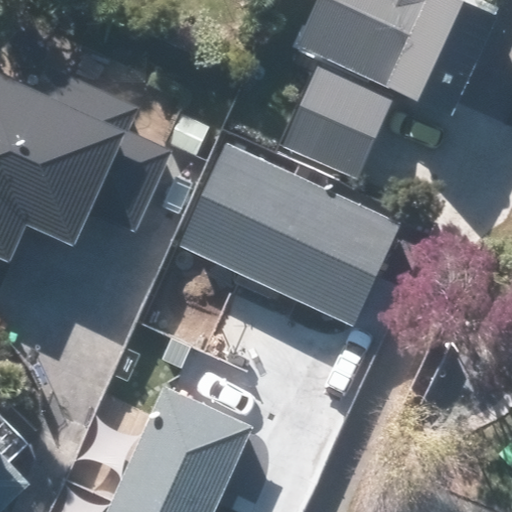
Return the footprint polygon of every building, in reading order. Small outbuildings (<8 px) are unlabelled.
[(409,112),(459,1),(457,0),(315,0),(289,58),(317,70),(278,155),(351,188),(389,103),(409,112)] [(175,127),(47,71),(42,81),(0,62),(0,273),(2,274),(18,238),(64,258),(82,219),(126,239),(175,127)] [(239,138),(191,238),(361,320),(410,220),(239,138)] [(0,422),(0,401),(6,396),(0,389),(0,511),(6,511),(29,492),(5,465),(24,448),(0,422)] [(208,511),(244,433),(153,393),(100,511),(208,511)] [(487,511),(389,467),(368,511),(487,511)]
